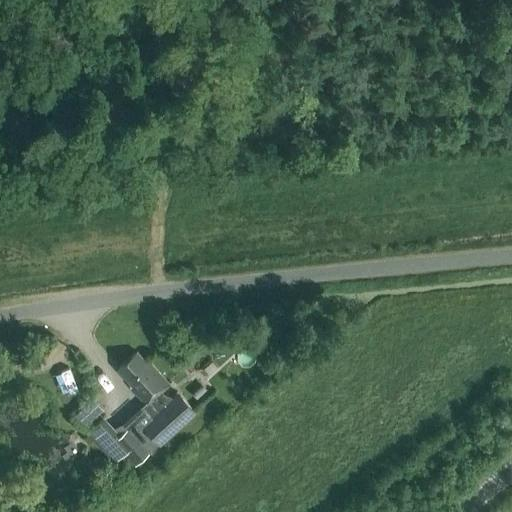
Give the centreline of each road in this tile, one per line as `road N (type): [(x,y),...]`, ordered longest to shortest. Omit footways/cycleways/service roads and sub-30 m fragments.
road 1 (unclassified): [(511,256),(0,315)]
road 2 (track): [(157,0),(165,42),(153,293)]
